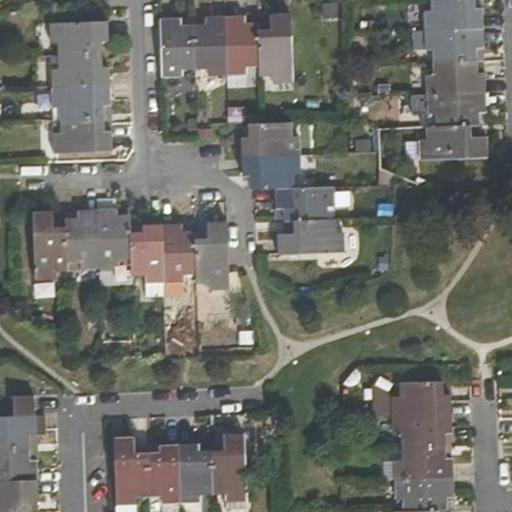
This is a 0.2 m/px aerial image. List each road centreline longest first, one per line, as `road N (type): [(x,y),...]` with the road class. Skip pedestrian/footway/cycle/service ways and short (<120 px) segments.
road 1 (residential): [(70,511),(72,402),(237,398)]
road 2 (residential): [(139,0),(147,171)]
road 3 (residential): [(245,254),(232,189),(147,171)]
road 4 (residential): [(485,496),(481,346)]
road 5 (residential): [(147,171),(0,178)]
